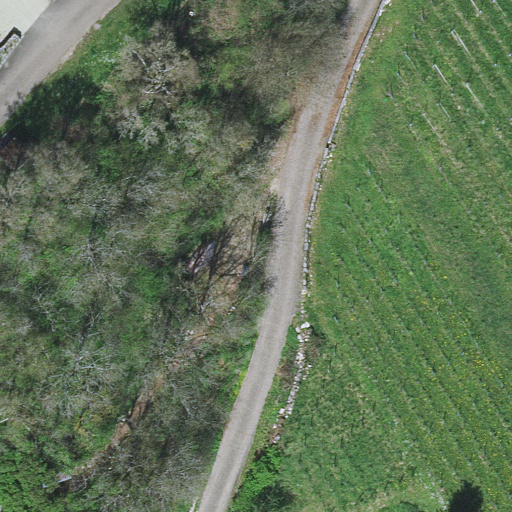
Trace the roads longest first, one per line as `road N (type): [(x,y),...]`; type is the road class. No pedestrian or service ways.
road 1 (unclassified): [(365,0),(301,159),(268,338),(208,511)]
road 2 (unclassified): [(104,0),(0,94)]
